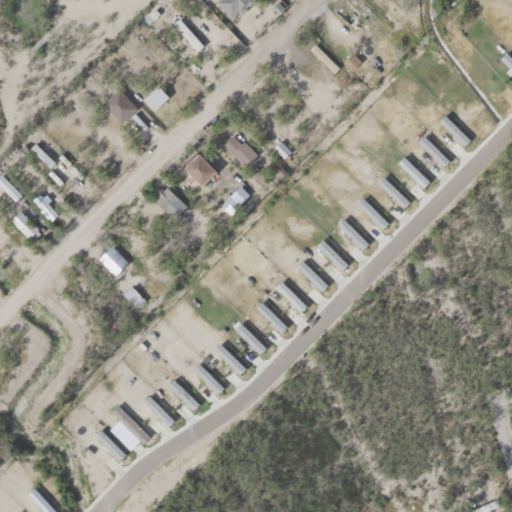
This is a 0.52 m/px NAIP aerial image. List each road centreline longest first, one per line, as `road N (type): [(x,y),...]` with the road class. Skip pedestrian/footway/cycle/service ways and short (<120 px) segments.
road 1 (residential): [(511,123),(255,386),(140,467),(92,511)]
road 2 (residential): [(0,313),(316,0)]
